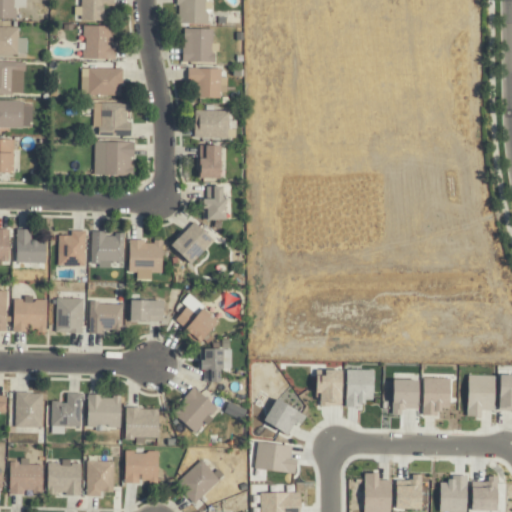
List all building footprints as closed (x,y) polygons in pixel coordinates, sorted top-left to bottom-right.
[(0,0),(0,16),(14,16),(14,7),(24,7),(24,0),(0,0)] [(72,19),(103,19),(104,4),(113,4),(113,0),(79,0),(79,4),(72,4),(72,19)] [(208,22),(208,0),(176,0),(176,21),(208,22)] [(113,58),(114,24),(82,23),(82,57),(113,58)] [(0,52),(25,53),(25,36),(16,36),(16,26),(0,25),(0,52)] [(181,60),(213,61),(213,49),(217,50),(217,41),(211,41),(211,27),(182,26),(181,60)] [(0,91),(22,91),(22,60),(0,60),(0,91)] [(120,94),(120,67),(79,66),(79,93),(120,94)] [(219,96),(219,67),(187,66),(186,81),(194,81),(194,96),(219,96)] [(30,100),(0,99),(0,126),(30,126),(30,100)] [(96,134),(128,134),(128,101),(92,101),(91,125),(96,125),(96,134)] [(234,118),(227,118),(227,109),(193,109),(192,136),(234,137),(234,118)] [(0,170),(12,171),(12,137),(0,137),(0,170)] [(132,140),(93,139),(92,173),(131,174),(132,140)] [(197,176),(219,176),(220,143),(198,143),(197,176)] [(203,217),(223,218),(224,184),(203,184),(203,217)] [(212,237),(192,219),(170,244),(190,262),(212,237)] [(8,227),(0,226),(0,258),(7,259),(8,227)] [(43,261),(44,238),(29,238),(29,228),(15,227),(14,261),(43,261)] [(84,229),(69,229),(69,234),(56,233),(55,264),(83,264),(84,229)] [(122,231),(113,231),(90,231),(89,262),(98,262),(98,265),(109,266),(109,259),(122,260),(122,231)] [(161,239),(128,239),(127,270),(135,271),(135,277),(150,277),(150,271),(160,271),(161,239)] [(45,298),(32,298),(32,297),(12,296),(11,330),(44,331),(45,298)] [(54,331),(81,332),(81,297),(54,296),(54,331)] [(202,339),(217,316),(186,296),(183,301),(186,303),(174,321),(202,339)] [(162,299),(129,298),(128,319),(161,320),(162,299)] [(121,302),(88,301),(87,330),(120,330),(121,302)] [(230,367),(229,347),(200,347),(201,380),(219,380),(219,367),(230,367)] [(340,404),(341,369),(315,368),(314,396),(318,396),(318,403),(340,404)] [(372,368),(345,368),(344,405),(362,406),(362,398),(372,398),(372,368)] [(493,409),(494,374),(466,373),(465,415),(480,415),(480,408),(493,409)] [(511,373),(499,373),(498,405),(511,405),(511,373)] [(422,376),(421,413),(438,413),(438,406),(449,406),(449,377),(422,376)] [(417,408),(418,378),(392,378),(391,412),(400,413),(400,407),(417,408)] [(215,404),(192,387),(172,414),(195,430),(215,404)] [(40,426),(41,391),(14,391),(13,425),(40,426)] [(50,400),(49,427),(79,428),(80,392),(65,391),(65,400),(50,400)] [(119,395),(86,394),(85,424),(118,425),(119,395)] [(305,414),(275,397),(262,419),(287,433),(294,420),(299,423),(305,414)] [(157,407),(124,406),(123,435),(157,436),(157,407)] [(252,466),(293,472),(296,458),(289,457),(290,445),(256,440),(252,466)] [(156,450),(123,450),(123,481),(156,481),(156,450)] [(175,481),(194,501),(220,476),(201,456),(175,481)] [(41,463),(27,463),(27,458),(8,458),(7,491),(41,492),(41,463)] [(98,490),(111,490),(112,460),(85,459),(84,494),(98,495),(98,490)] [(80,460),(46,460),(45,493),(79,493),(80,460)] [(389,511),(390,479),(377,478),(377,471),(363,471),(362,511),(389,511)] [(421,473),(411,473),(411,479),(395,479),(394,507),(420,508),(421,473)] [(439,480),(438,511),(456,511),(465,511),(466,474),(451,474),(451,480),(439,480)] [(496,509),(496,475),(486,474),(486,480),(471,480),(470,509),(496,509)] [(298,511),(299,491),(259,490),(258,511),(298,511)]
